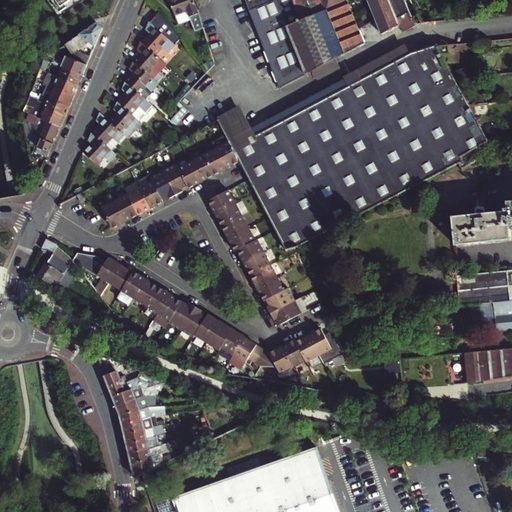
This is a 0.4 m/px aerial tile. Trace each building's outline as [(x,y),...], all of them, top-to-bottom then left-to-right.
[(53,0),(63,14),(84,0),(53,0)] [(205,29),(200,13),(194,0),(168,0),(179,26),(191,21),(196,32),(205,29)] [(327,11),(302,21),(293,0),(246,0),(281,88),(345,54),(327,11)] [(293,0),(302,21),(327,11),(322,0),(293,0)] [(365,44),(347,0),(322,0),(327,11),(345,54),(365,44)] [(411,20),(413,18),(405,0),(368,0),(383,34),(399,26),(411,20)] [(171,55),(185,40),(163,13),(154,22),(149,33),(152,35),(145,43),(160,57),(166,50),(171,55)] [(399,26),(402,32),(414,26),(411,20),(399,26)] [(84,43),(94,48),(102,29),(96,24),(66,44),(72,52),(84,43)] [(164,74),(171,67),(160,57),(145,43),(142,50),(145,53),(137,63),(157,82),(164,74)] [(451,70),(460,69),(458,44),(439,46),(451,70)] [(479,147),(489,142),(470,105),(451,70),(439,46),(412,49),(256,135),(234,147),(241,161),(287,249),(298,247),(459,163),(463,161),(461,157),(479,147)] [(83,76),(87,65),(67,56),(56,51),(47,58),(44,59),(44,60),(52,63),(62,67),(83,76)] [(67,56),(87,65),(90,57),(77,51),(76,53),(72,52),(67,55),(67,56)] [(57,76),(79,85),(83,76),(62,67),(52,63),(44,60),(44,62),(41,70),(51,74),(57,76)] [(155,94),(162,87),(157,82),(137,63),(133,70),(136,73),(128,83),(143,96),(149,89),(155,94)] [(47,84),(74,95),(79,85),(57,76),(51,74),(41,70),(37,79),(47,84)] [(169,79),(164,74),(157,82),(162,87),(169,79)] [(140,121),(154,106),(143,96),(128,83),(125,90),(128,93),(120,102),(140,121)] [(70,106),(74,95),(47,84),(43,95),(49,97),(70,106)] [(44,109),(65,118),(70,106),(49,97),(46,104),(39,101),(42,94),(41,94),(41,93),(33,90),(31,96),(26,107),(27,108),(28,107),(33,109),(35,105),(44,109)] [(126,135),(130,139),(144,124),(140,121),(120,102),(117,109),(120,112),(111,122),(126,135)] [(61,127),(65,118),(44,109),(35,105),(33,109),(31,114),(35,116),(40,118),(61,127)] [(220,120),(230,115),(242,109),(240,106),(219,118),(220,120)] [(234,147),(256,135),(242,109),(230,115),(235,125),(225,130),(231,141),(234,147)] [(112,150),(126,135),(111,122),(101,112),(97,120),(101,123),(93,132),(112,150)] [(225,130),(235,125),(230,115),(220,120),(225,130)] [(38,136),(54,144),(61,127),(40,118),(35,116),(32,125),(34,132),(38,136)] [(38,147),(50,152),(54,144),(38,136),(34,132),(30,143),(38,147)] [(110,163),(117,155),(112,150),(93,132),(92,132),(89,140),(92,143),(84,152),(97,165),(104,158),(110,163)] [(232,166),(241,161),(234,147),(231,141),(217,148),(228,168),(232,166)] [(36,151),(48,157),(50,152),(38,147),(36,151)] [(459,163),(461,167),(483,156),(479,147),(461,157),(463,161),(459,163)] [(224,170),(228,168),(217,148),(204,155),(215,175),(224,170)] [(206,180),(215,175),(204,155),(191,162),(202,182),(206,180)] [(198,184),(202,182),(191,162),(179,168),(188,186),(190,188),(198,184)] [(182,189),(188,186),(179,168),(177,164),(164,171),(176,195),(183,192),(182,189)] [(170,199),(176,195),(164,171),(151,178),(153,182),(162,199),(168,196),(170,199)] [(164,202),(162,199),(153,182),(140,189),(151,209),(164,202)] [(138,216),(151,209),(140,189),(128,195),(138,216)] [(216,214),(237,203),(230,190),(209,201),(216,214)] [(126,222),(138,216),(128,195),(115,202),(126,222)] [(122,224),(126,222),(115,202),(101,209),(112,229),(122,224)] [(511,202),(511,203),(511,208),(507,209),(507,212),(488,214),(488,209),(481,207),(478,210),(479,215),(455,217),(458,246),(511,239),(511,202)] [(218,218),(222,226),(243,215),(237,203),(216,214),(218,218)] [(227,235),(229,239),(249,228),(243,215),(222,226),(227,235)] [(236,252),(238,251),(256,241),(249,228),(229,239),(231,243),(236,252)] [(68,287),(80,267),(74,260),(70,255),(64,250),(57,245),(53,242),(52,241),(46,238),(42,248),(54,253),(48,264),(47,263),(39,276),(57,286),(60,281),(68,287)] [(238,251),(245,263),(265,253),(258,240),(256,241),(238,251)] [(251,276),(272,265),(265,253),(245,263),(251,276)] [(103,280),(109,284),(120,266),(109,259),(106,262),(96,256),(89,268),(88,270),(103,280)] [(258,288),(278,278),(272,265),(251,276),(258,288)] [(109,284),(121,291),(132,273),(120,266),(109,284)] [(511,270),(457,276),(459,306),(469,305),(511,300),(511,270)] [(121,291),(133,299),(146,280),(133,272),(132,273),(121,291)] [(265,301),(268,300),(285,291),(281,283),(278,278),(258,288),(265,301)] [(103,280),(97,289),(102,295),(109,284),(103,280)] [(133,299),(145,306),(158,287),(146,280),(133,299)] [(145,306),(158,314),(170,295),(158,287),(145,306)] [(271,314),(295,301),(289,289),(285,291),(268,300),(271,307),(269,309),(271,314)] [(165,328),(168,323),(181,302),(170,295),(158,314),(154,321),(165,328)] [(302,314),(308,311),(302,298),(295,301),(302,314)] [(511,331),(511,300),(469,305),(472,331),(496,329),(497,333),(511,331)] [(277,319),(280,325),(302,314),(295,301),(271,314),(275,320),(277,319)] [(168,323),(181,331),(196,307),(189,303),(187,306),(181,302),(168,323)] [(193,338),(195,336),(206,318),(201,315),(203,311),(196,307),(181,331),(193,338)] [(123,316),(116,312),(111,320),(117,324),(123,316)] [(195,336),(207,343),(221,323),(217,320),(208,315),(206,318),(195,336)] [(207,343),(220,351),(233,330),(224,325),(221,323),(207,343)] [(320,356),(333,350),(322,329),(309,336),(320,356)] [(229,363),(233,356),(245,338),(235,331),(233,330),(220,351),(217,356),(229,363)] [(307,363),(320,356),(309,336),(297,343),(306,361),(307,363)] [(248,359),(255,363),(263,349),(248,340),(245,338),(233,356),(246,363),(248,359)] [(293,368),(306,361),(297,343),(296,340),(286,345),(282,347),(293,368)] [(281,374),(293,368),(282,347),(279,349),(270,354),(277,368),(281,374)] [(511,348),(465,353),(468,376),(511,371),(511,348)] [(261,367),(277,368),(270,354),(263,349),(255,363),(261,367)] [(159,383),(163,382),(139,371),(136,377),(123,382),(119,372),(117,373),(116,372),(105,377),(112,395),(139,385),(145,388),(152,385),(159,383)] [(153,395),(155,395),(155,389),(156,386),(158,387),(159,383),(152,385),(145,388),(139,385),(112,395),(116,405),(144,395),(153,395)] [(137,411),(147,406),(146,404),(144,395),(116,405),(118,411),(119,414),(137,411)] [(146,404),(153,404),(153,395),(144,395),(146,404)] [(142,420),(149,416),(164,414),(163,405),(147,406),(137,411),(119,414),(121,424),(142,420)] [(143,429),(151,426),(164,423),(163,419),(150,422),(149,416),(142,420),(121,424),(124,434),(143,429)] [(147,438),(154,436),(163,433),(161,428),(153,430),(151,426),(143,429),(124,434),(126,443),(147,438)] [(144,450),(156,446),(156,445),(154,436),(147,438),(126,443),(128,454),(144,450)] [(131,464),(150,459),(158,455),(158,454),(162,453),(160,444),(156,445),(156,446),(144,450),(128,454),(131,464)] [(131,464),(134,477),(165,463),(162,453),(158,454),(158,455),(150,459),(131,464)] [(337,511),(318,453),(177,501),(181,511),(337,511)]
